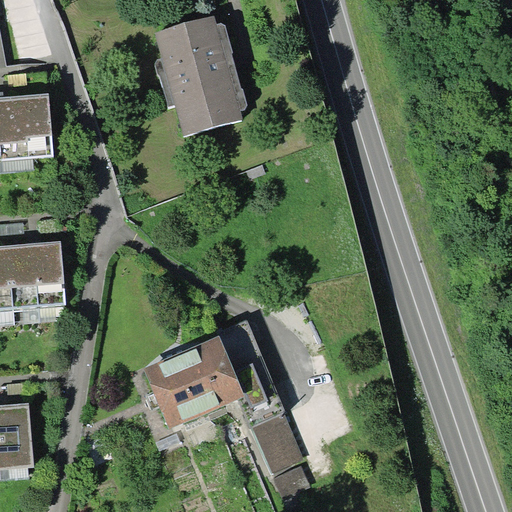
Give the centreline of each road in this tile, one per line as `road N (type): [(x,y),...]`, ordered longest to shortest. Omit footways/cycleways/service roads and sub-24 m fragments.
road 1 (trunk): [(327,0),(411,297),(484,511)]
road 2 (residential): [(40,0),(112,231),(59,511)]
road 3 (unknown): [(112,231),(268,329),(303,415)]
